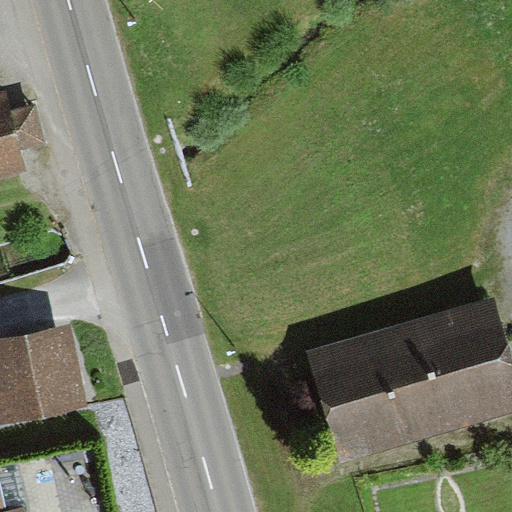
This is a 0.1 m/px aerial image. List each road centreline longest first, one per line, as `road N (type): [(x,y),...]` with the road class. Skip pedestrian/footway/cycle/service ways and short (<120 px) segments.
road 1 (primary): [(212,511),(66,0)]
road 2 (unknown): [(511,154),(465,66),(437,49),(392,41),(351,0)]
road 3 (track): [(0,310),(140,261)]
